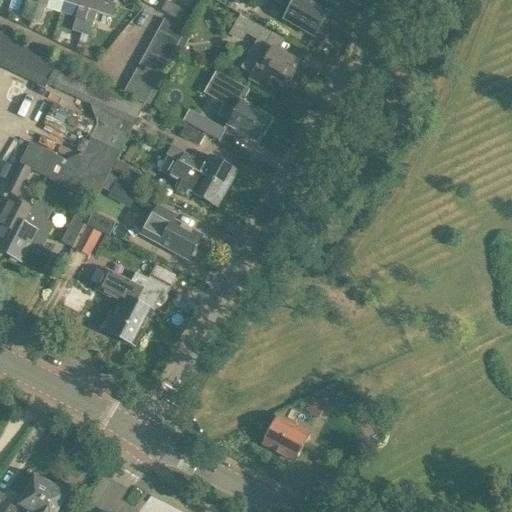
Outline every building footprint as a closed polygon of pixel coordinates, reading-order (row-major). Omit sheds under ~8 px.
[(28,0),(27,2),(28,3),(21,26),(28,29),(32,19),(38,0),(28,0)] [(48,0),(56,0),(64,3),(64,0),(38,0),(32,19),(40,21),(45,8),(46,9),(48,0)] [(72,32),(80,34),(90,0),(64,0),(64,3),(78,7),(75,17),(76,18),(72,32)] [(90,0),(80,34),(88,37),(92,24),(94,24),(97,14),(112,18),(117,0),(90,0)] [(272,0),(290,10),(284,20),(313,37),(315,34),(319,34),(321,29),(320,25),(327,14),(303,0),(272,0)] [(161,11),(179,21),(184,12),(166,2),(161,11)] [(184,31),(163,20),(157,31),(178,42),(184,31)] [(178,42),(157,31),(151,42),(172,53),(178,42)] [(0,65),(45,88),(58,62),(0,33),(0,65)] [(264,44),(246,33),(257,40),(264,44)] [(151,42),(146,52),(166,63),(172,53),(151,42)] [(274,50),(268,60),(251,50),(241,69),(251,75),(249,79),(266,89),(272,77),(286,85),(299,64),(278,52),(274,50)] [(146,52),(140,62),(161,73),(166,63),(146,52)] [(161,73),(140,62),(134,73),(155,85),(161,73)] [(30,142),(19,164),(30,169),(95,201),(99,193),(101,188),(108,174),(142,106),(57,63),(47,84),(90,104),(97,124),(83,152),(66,160),(30,142)] [(155,85),(134,73),(128,84),(149,95),(155,85)] [(224,77),(211,98),(223,105),(217,115),(229,121),(227,126),(254,141),(268,118),(240,102),(238,106),(226,100),(235,83),(224,77)] [(149,95),(128,84),(123,93),(144,104),(149,95)] [(65,128),(73,117),(55,104),(47,114),(65,128)] [(218,141),(224,130),(189,110),(183,121),(218,141)] [(181,135),(199,146),(204,136),(186,126),(181,135)] [(183,153),(178,163),(227,190),(237,172),(209,156),(205,164),(191,156),(190,157),(183,153)] [(178,163),(167,156),(158,171),(178,183),(173,191),(186,199),(190,193),(217,208),(227,190),(178,163)] [(19,164),(5,191),(16,197),(30,169),(19,164)] [(117,178),(108,174),(101,188),(109,192),(117,178)] [(109,192),(107,196),(129,208),(139,190),(117,178),(109,192)] [(4,254),(7,256),(32,205),(21,199),(18,204),(11,200),(0,220),(0,225),(3,227),(0,232),(0,255),(1,256),(4,254)] [(32,205),(7,256),(10,257),(10,260),(15,263),(18,261),(21,263),(27,252),(37,257),(53,226),(46,222),(52,210),(34,201),(32,205)] [(159,244),(188,260),(190,257),(194,256),(196,251),(195,248),(201,237),(173,222),(176,216),(157,205),(141,234),(159,244)] [(92,213),(86,226),(108,237),(114,224),(92,213)] [(61,242),(72,248),(85,222),(74,216),(61,242)] [(86,228),(75,250),(88,256),(99,234),(86,228)] [(150,276),(170,286),(175,276),(155,266),(150,276)] [(105,332),(117,338),(120,332),(122,333),(126,326),(124,324),(147,280),(136,274),(130,283),(106,270),(96,290),(120,303),(119,304),(116,303),(111,311),(114,314),(105,332)] [(120,332),(117,338),(134,347),(156,304),(161,306),(170,289),(149,278),(148,280),(147,280),(124,324),(126,326),(122,333),(120,332)] [(325,404),(314,399),(307,413),(318,419),(325,404)] [(262,444),(294,462),(309,435),(276,417),(262,444)] [(35,511),(50,485),(34,477),(18,507),(11,503),(6,511),(35,511)] [(61,511),(65,505),(62,502),(67,494),(62,491),(62,487),(58,485),(55,488),(50,485),(35,511),(61,511)]
